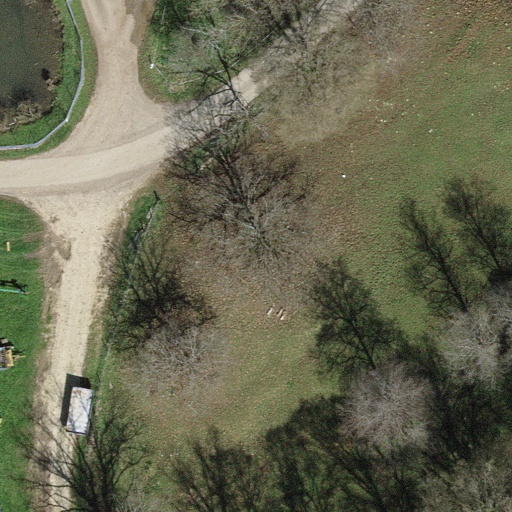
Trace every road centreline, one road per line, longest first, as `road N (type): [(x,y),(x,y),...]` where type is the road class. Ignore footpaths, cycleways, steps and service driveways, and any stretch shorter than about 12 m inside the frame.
road 1 (track): [(343,0),(202,120),(160,143),(70,170),(0,173)]
road 2 (track): [(72,511),(70,170)]
